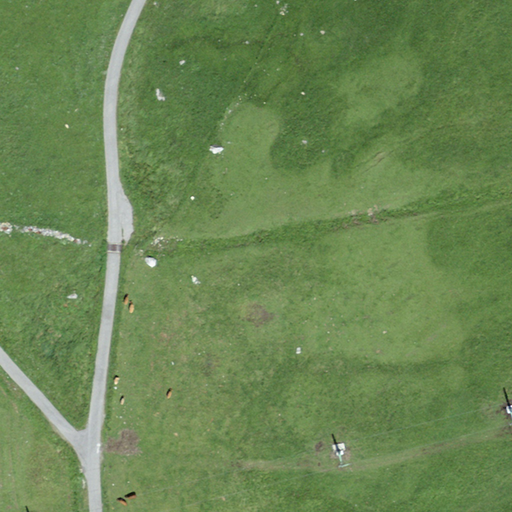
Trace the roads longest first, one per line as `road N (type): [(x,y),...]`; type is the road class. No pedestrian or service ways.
road 1 (unclassified): [(95,511),(114,247),(112,81),(140,0)]
road 2 (track): [(93,461),(0,353)]
